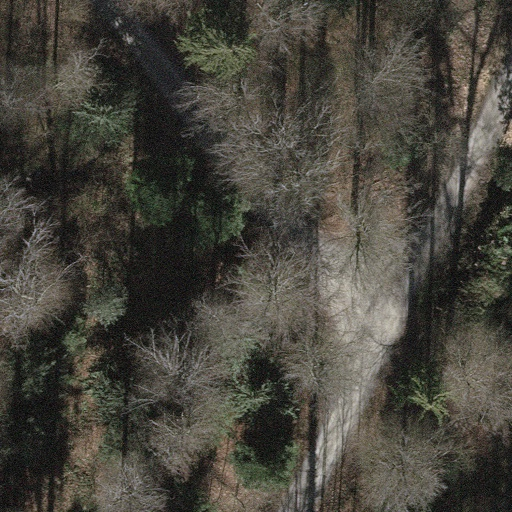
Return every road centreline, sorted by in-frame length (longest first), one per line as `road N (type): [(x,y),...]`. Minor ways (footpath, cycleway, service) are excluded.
road 1 (motorway): [(511,457),(0,352)]
road 2 (track): [(292,511),(511,75)]
road 3 (track): [(405,294),(293,238),(109,0)]
